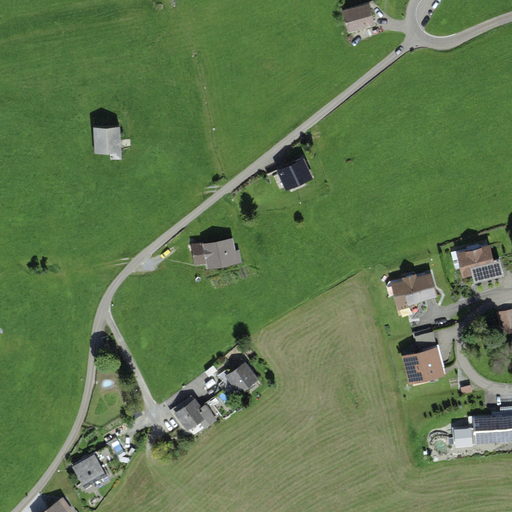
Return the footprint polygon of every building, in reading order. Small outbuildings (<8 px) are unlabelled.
[(370,3),(341,11),(347,33),(376,25),(370,3)] [(121,152),(119,123),(93,124),(95,154),(121,152)] [(303,156),(277,167),(286,189),(312,178),(303,156)] [(234,238),(190,244),(194,269),(238,262),(234,238)] [(490,243),(452,252),(460,280),(497,270),(490,243)] [(431,271),(391,281),(397,306),(437,296),(431,271)] [(511,329),(511,305),(499,308),(504,332),(511,329)] [(420,342),(437,337),(435,327),(417,332),(420,342)] [(444,376),(438,348),(404,355),(410,383),(444,376)] [(260,380),(246,360),(226,374),(239,394),(260,380)] [(192,395),(170,411),(185,431),(207,415),(192,395)] [(511,414),(475,417),(476,445),(511,442),(511,414)] [(94,453),(73,463),(84,486),(105,476),(94,453)] [(69,511),(61,498),(37,511),(69,511)]
